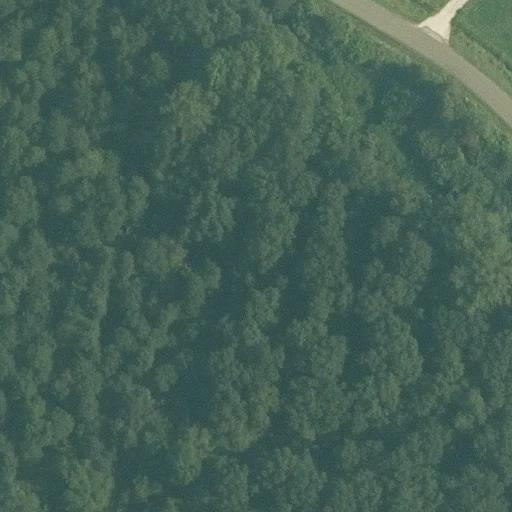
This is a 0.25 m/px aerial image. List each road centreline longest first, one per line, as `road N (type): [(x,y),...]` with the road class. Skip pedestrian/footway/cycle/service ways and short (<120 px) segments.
road 1 (track): [(0,474),(511,417)]
road 2 (unclassified): [(511,116),(423,46),(344,0)]
